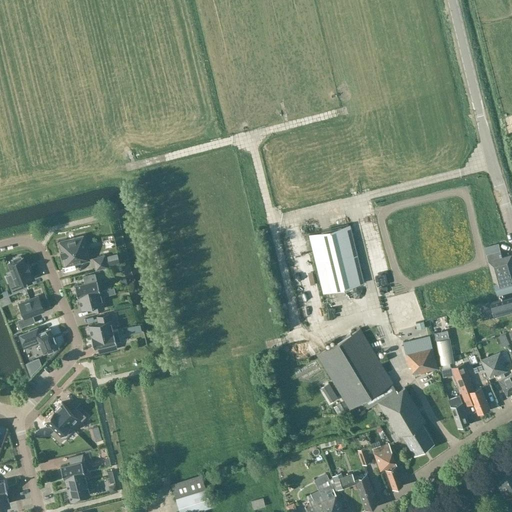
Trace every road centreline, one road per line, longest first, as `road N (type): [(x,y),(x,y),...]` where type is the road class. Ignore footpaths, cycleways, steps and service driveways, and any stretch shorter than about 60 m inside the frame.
road 1 (track): [(492,165),(271,221),(249,135),(124,168)]
road 2 (residential): [(17,415),(77,346),(39,248),(23,240),(0,245)]
road 3 (unclassified): [(503,194),(451,0)]
road 4 (tertiary): [(372,511),(511,415)]
road 5 (track): [(350,202),(389,358)]
road 6 (track): [(271,221),(298,336),(263,346)]
